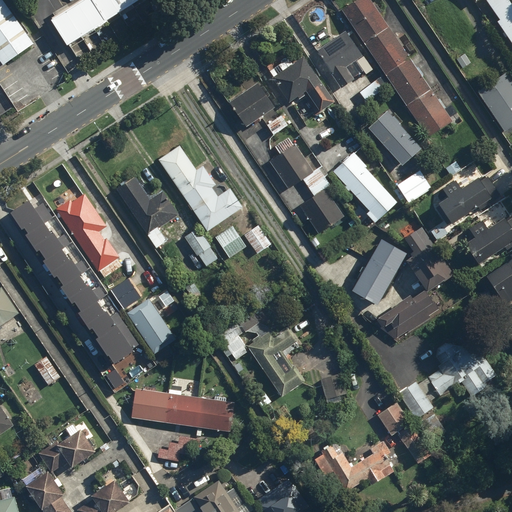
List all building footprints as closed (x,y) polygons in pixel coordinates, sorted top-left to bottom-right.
[(37,44),(3,0),(0,0),(0,52),(9,65),(37,44)] [(82,0),(57,15),(75,44),(145,0),(82,0)] [(368,43),(388,73),(410,104),(431,135),(455,119),(433,88),(412,57),(391,27),(372,0),(358,0),(344,10),(368,43)] [(505,30),(502,32),(506,38),(509,35),(511,39),(511,1),(511,0),(489,0),(501,18),(499,20),(505,30)] [(367,53),(349,28),(318,50),(344,86),(366,71),(358,59),(367,53)] [(466,53),(458,59),(464,68),(472,63),(466,53)] [(310,93),(323,110),(338,99),(307,55),(296,63),(291,57),(271,71),(291,100),(300,94),(302,98),(310,93)] [(511,128),(511,74),(509,70),(480,90),(508,131),(511,128)] [(385,88),(378,78),(361,91),(369,101),(385,88)] [(255,124),(259,121),(270,138),(286,126),(273,108),(271,110),(271,109),(254,85),(230,102),(247,126),(253,122),(255,124)] [(315,111),(309,103),(299,110),(305,118),(315,111)] [(425,147),(390,109),(371,126),(406,164),(425,147)] [(316,171),(293,136),(276,147),(280,154),(271,160),(290,189),(316,171)] [(182,144),(161,159),(210,230),(245,206),(231,186),(220,194),(216,187),(219,184),(204,163),(198,167),(182,144)] [(356,151),(332,172),(370,215),(362,222),(369,230),(400,202),(356,151)] [(464,169),(457,159),(446,167),(453,176),(464,169)] [(458,221),(502,191),(491,174),(485,178),(477,166),(438,193),(458,221)] [(408,197),(410,200),(433,184),(422,168),(399,184),(403,189),(396,194),(402,202),(408,197)] [(137,175),(118,188),(160,247),(170,240),(161,228),(182,213),(165,188),(152,196),(137,175)] [(348,215),(328,187),(303,206),(322,233),(348,215)] [(73,197),(57,207),(106,277),(125,264),(120,257),(122,255),(110,237),(108,239),(102,231),(110,225),(87,192),(75,200),(73,197)] [(31,197),(8,212),(114,364),(132,351),(131,348),(137,344),(117,314),(111,318),(98,299),(104,295),(99,287),(92,292),(80,275),(88,269),(81,260),(77,263),(67,249),(73,245),(64,233),(59,236),(49,221),(56,217),(43,199),(35,204),(31,197)] [(484,262),(511,242),(511,216),(510,218),(508,215),(490,228),(484,219),(465,232),(484,262)] [(217,235),(231,255),(247,244),(233,224),(217,235)] [(188,236),(200,254),(208,265),(219,258),(211,247),(213,245),(200,227),(188,236)] [(397,327),(438,298),(433,291),(458,274),(425,227),(410,237),(419,250),(409,257),(428,284),(381,316),(386,324),(392,320),(397,327)] [(410,250),(386,236),(357,290),(381,303),(410,250)] [(511,258),(487,275),(502,296),(511,289),(511,252),(511,254),(511,255),(511,258)] [(129,278),(112,290),(120,301),(137,289),(129,278)] [(0,326),(21,312),(4,286),(0,288),(0,326)] [(151,297),(130,312),(157,352),(178,338),(151,297)] [(226,343),(221,346),(229,357),(233,354),(237,359),(251,349),(241,335),(247,330),(248,332),(262,321),(251,306),(217,331),(226,343)] [(285,350),(301,339),(290,324),(278,333),(273,327),(263,334),(262,332),(253,339),(251,336),(245,340),(286,395),(307,380),(285,350)] [(416,418),(435,405),(432,401),(463,381),(473,395),(490,384),(488,381),(500,373),(476,337),(463,345),(452,343),(446,342),(438,347),(438,355),(441,360),(442,362),(440,364),(442,367),(419,382),(418,380),(399,393),(416,418)] [(47,355),(35,364),(50,385),(62,376),(47,355)] [(350,392),(344,372),(322,378),(327,398),(333,406),(343,398),(341,395),(350,392)] [(233,430),(237,401),(137,387),(133,416),(233,430)] [(0,399),(0,435),(16,424),(0,399)] [(414,422),(399,401),(378,415),(392,436),(398,433),(418,463),(434,452),(414,422)] [(436,412),(419,423),(431,441),(449,430),(436,412)] [(101,448),(86,426),(44,455),(56,472),(72,461),(75,466),(101,448)] [(161,447),(159,456),(181,460),(182,452),(190,454),(191,446),(199,448),(201,438),(181,434),(179,442),(171,441),(169,449),(161,447)] [(353,463),(338,439),(317,452),(329,472),(336,467),(350,490),(370,477),(374,485),(397,470),(390,458),(394,456),(384,440),(372,448),(369,442),(354,451),(359,460),(353,463)] [(62,496),(69,491),(55,472),(52,468),(29,484),(45,507),(44,507),(47,511),(73,511),(74,511),(62,496)] [(294,483),(290,477),(261,497),(265,503),(263,504),(268,511),(313,511),(316,510),(296,482),(294,483)] [(115,511),(134,500),(119,478),(95,494),(97,497),(81,508),(83,511),(115,511)] [(222,479),(196,495),(207,511),(252,511),(236,486),(229,490),(222,479)] [(0,511),(21,511),(16,494),(0,499),(0,511)] [(196,499),(178,510),(178,511),(203,511),(204,511),(196,499)]
